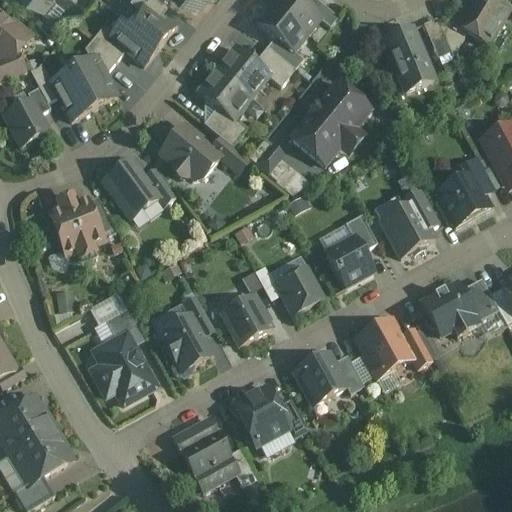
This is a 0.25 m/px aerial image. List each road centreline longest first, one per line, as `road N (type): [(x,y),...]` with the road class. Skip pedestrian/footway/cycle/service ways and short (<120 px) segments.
road 1 (residential): [(108,448),(511,233)]
road 2 (residential): [(0,198),(85,163),(139,125),(241,0)]
road 3 (residential): [(108,448),(52,360),(0,234)]
